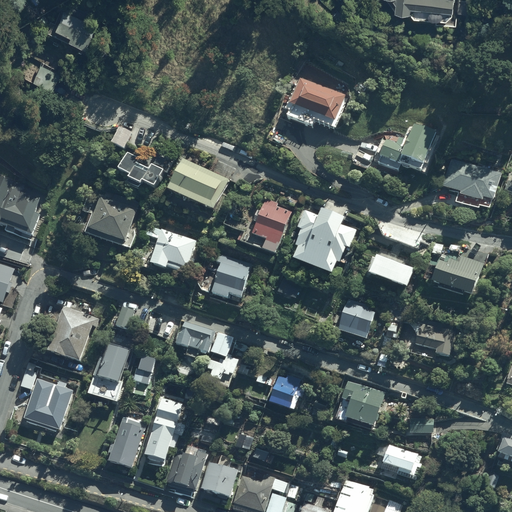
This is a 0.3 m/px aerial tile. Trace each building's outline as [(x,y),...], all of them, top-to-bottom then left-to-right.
[(456,16),(453,16),(453,0),(456,0),(456,10),(470,11),(470,0),(396,0),(396,4),(410,5),(415,13),(436,15),(436,21),(456,23),(456,16)] [(60,6),(59,7),(49,28),(83,45),(94,23),(77,15),(78,12),(70,8),(69,10),(60,6)] [(350,95),(300,78),(299,83),(292,82),(290,89),(294,90),(292,96),(285,94),(283,102),(289,104),(288,108),(291,109),(289,118),(314,125),(316,118),(338,127),(350,95)] [(398,143),(388,139),(380,162),(400,169),(402,163),(423,170),(438,129),(414,122),(409,137),(401,135),(398,143)] [(133,131),(120,126),(114,142),(126,148),(133,131)] [(141,158),(129,153),(121,168),(132,174),(131,177),(143,183),(145,179),(156,185),(165,170),(153,164),(151,169),(138,162),(141,158)] [(503,172),(453,158),(444,185),(461,190),(458,201),(480,208),(481,205),(491,208),(493,200),(495,200),(503,172)] [(230,180),(184,159),(170,188),(216,209),(230,180)] [(0,173),(0,224),(4,226),(4,224),(36,234),(43,213),(39,211),(44,197),(26,191),(28,185),(15,180),(15,179),(0,173)] [(93,212),(87,230),(132,248),(146,205),(101,191),(98,201),(88,198),(86,204),(91,205),(89,211),(93,212)] [(279,203),(267,199),(263,209),(259,208),(255,221),(259,222),(255,233),(268,238),(265,248),(277,253),(292,211),(278,206),(279,203)] [(320,216),(306,210),(299,227),(304,229),(298,245),(300,246),(296,258),(335,273),(339,261),(342,262),(348,246),(352,247),(358,229),(352,227),(353,223),(346,220),(347,217),(323,208),(320,216)] [(147,234),(159,238),(151,261),(169,267),(169,266),(188,272),(190,267),(192,267),(195,260),(192,259),(198,241),(187,237),(190,231),(168,224),(166,230),(162,228),(161,230),(150,226),(147,234)] [(417,268),(378,253),(371,272),(410,286),(417,268)] [(219,254),(217,261),(222,262),(213,291),(230,296),(231,293),(244,297),(253,264),(219,254)] [(475,293),(486,263),(463,256),(460,262),(451,259),(449,263),(441,260),(434,280),(475,293)] [(370,305),(349,300),(339,328),(368,338),(377,313),(373,311),(374,308),(369,307),(370,305)] [(101,319),(66,306),(60,324),(57,323),(53,333),(57,334),(52,349),(85,360),(96,327),(98,328),(101,319)] [(422,317),(422,321),(417,344),(438,349),(437,352),(452,355),(453,353),(455,353),(458,340),(455,339),(458,325),(422,317)] [(217,331),(185,321),(182,333),(180,332),(177,342),(212,351),(214,340),(215,341),(217,336),(216,336),(217,331)] [(235,337),(220,332),(213,351),(228,356),(235,337)] [(132,348),(104,342),(92,394),(98,395),(96,404),(109,407),(111,398),(121,401),(126,382),(124,381),(132,348)] [(38,364),(30,362),(23,386),(34,389),(39,372),(36,371),(38,364)] [(154,372),(138,369),(133,393),(148,396),(154,372)] [(284,376),(279,375),(271,401),(296,409),(300,396),(304,397),(308,386),(301,384),(303,379),(285,373),(284,376)] [(59,385),(40,378),(27,418),(31,420),(30,423),(58,432),(59,429),(63,430),(77,390),(67,387),(68,383),(60,381),(59,385)] [(387,392),(349,381),(336,418),(374,431),(387,392)] [(185,404),(162,399),(147,453),(169,459),(172,448),(176,449),(180,435),(183,435),(187,424),(180,422),(185,404)] [(141,421),(124,417),(112,460),(136,467),(148,423),(141,421)] [(435,418),(411,418),(411,433),(435,433),(435,418)] [(511,437),(506,435),(501,451),(502,451),(500,457),(511,461),(511,437)] [(209,454),(181,444),(168,482),(198,491),(209,454)] [(423,455),(389,445),(382,470),(419,481),(423,466),(421,465),(423,455)] [(241,470),(210,462),(203,488),(234,496),(241,470)] [(265,511),(266,511),(273,493),(274,489),(286,493),(289,481),(266,474),(263,482),(244,476),(235,504),(236,504),(235,508),(248,511),(265,511)] [(371,487),(346,479),(335,511),(368,511),(374,495),(373,495),(375,490),(371,489),(371,487)] [(273,493),(266,511),(282,511),(288,498),(273,493)] [(317,497),(315,505),(305,502),(303,510),(304,510),(302,511),(329,511),(330,510),(323,508),(325,500),(317,497)] [(387,508),(374,504),(371,511),(401,511),(404,504),(390,500),(387,508)]
